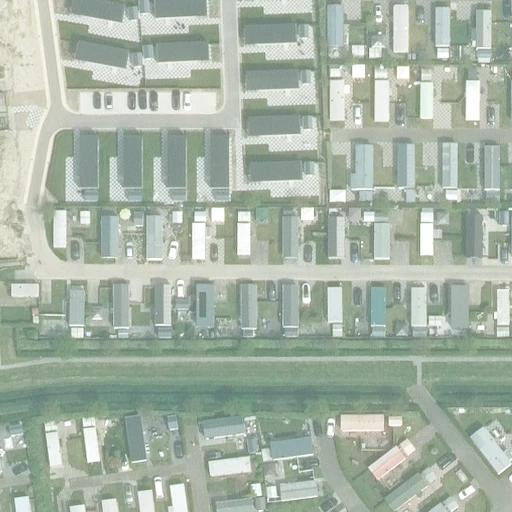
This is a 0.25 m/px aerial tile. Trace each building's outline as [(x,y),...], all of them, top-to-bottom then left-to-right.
[(121,30),(124,12),(74,3),(71,21),(121,30)] [(139,6),(140,19),(149,18),(148,5),(139,6)] [(206,24),(206,6),(155,6),(155,24),(206,24)] [(392,54),(408,54),(408,9),(392,9),(392,54)] [(435,48),(449,48),(449,11),(435,10),(435,48)] [(128,12),(129,25),(138,24),(137,11),(128,12)] [(475,50),(491,51),(491,13),(475,13),(475,50)] [(327,48),(339,48),(339,17),(327,16),(327,48)] [(299,29),(299,42),(308,42),(308,29),(299,29)] [(297,50),(296,32),(245,34),(246,52),(297,50)] [(125,75),(128,57),(78,49),(75,67),(125,75)] [(208,69),(208,50),(157,51),(157,69),(208,69)] [(143,51),(144,64),(153,64),(152,51),(143,51)] [(132,59),(133,72),(142,71),(141,58),(132,59)] [(298,95),(298,76),(247,79),(247,97),(298,95)] [(301,76),(301,89),(310,89),(310,76),(301,76)] [(329,123),(344,123),(344,83),(329,83),(329,123)] [(375,83),(374,124),(388,124),(388,83),(375,83)] [(465,83),(465,123),(479,123),(479,83),(465,83)] [(420,85),(420,121),(432,121),(432,85),(420,85)] [(303,121),(303,134),(312,134),(312,121),(303,121)] [(300,141),(299,123),(248,125),(249,143),(300,141)] [(98,144),(80,144),(79,195),(97,195),(98,144)] [(142,144),(124,144),(123,195),(141,195),(142,144)] [(186,145),(168,144),(167,195),(185,196),(186,145)] [(229,144),(211,144),(210,195),(228,195),(229,144)] [(457,190),(457,146),(442,145),(442,189),(457,190)] [(372,192),(372,149),(355,148),(356,176),(350,177),(350,192),(372,192)] [(499,192),(499,149),(484,149),(484,191),(499,192)] [(414,188),(414,156),(401,156),(401,188),(414,188)] [(305,166),(305,179),(314,180),(314,166),(305,166)] [(302,186),(301,168),(250,170),(251,189),(302,186)] [(185,197),(172,196),(172,205),(185,206),(185,197)] [(228,197),(215,196),(215,206),(228,206),(228,197)] [(98,197),(85,197),(85,206),(98,206),(98,197)] [(141,197),(128,197),(128,206),(141,206),(141,197)] [(65,249),(66,213),(53,213),(53,249),(65,249)] [(161,218),(147,218),(146,261),(162,261),(161,218)] [(114,226),(101,226),(101,261),(115,261),(114,226)] [(205,226),(191,226),(191,262),(205,262),(205,226)] [(249,227),(237,226),(237,258),(250,258),(249,227)] [(295,226),(282,226),(282,262),(295,262),(295,226)] [(340,226),(327,226),(327,263),(340,263),(340,226)] [(389,227),(374,226),(373,261),(389,261),(389,227)] [(432,227),(420,226),(420,258),(432,258),(432,227)] [(479,227),(465,227),(466,263),(479,263),(479,227)] [(468,334),(468,289),(453,290),(453,334),(468,334)] [(171,335),(171,290),(156,290),(155,335),(171,335)] [(297,328),(297,290),(283,290),(282,328),(297,328)] [(342,324),(341,290),(327,290),(327,324),(342,324)] [(385,328),(385,290),(371,290),(370,328),(385,328)] [(426,328),(426,290),(411,290),(410,328),(426,328)] [(213,327),(214,291),(201,292),(201,326),(213,327)] [(83,328),(84,293),(69,292),(68,327),(83,328)] [(128,327),(128,292),(116,292),(116,328),(128,327)] [(509,327),(508,293),(496,293),(496,328),(509,327)] [(256,329),(256,295),(243,294),(243,328),(256,329)] [(340,418),(340,433),(383,432),(382,418),(340,418)] [(202,437),(241,432),(239,420),(200,425),(202,437)] [(126,423),(131,459),(144,458),(139,422),(126,423)] [(469,440),(497,476),(511,466),(483,429),(469,440)] [(87,465),(100,463),(95,430),(82,431),(87,465)] [(57,435),(45,436),(49,469),(61,467),(57,435)] [(308,443),(271,448),(273,462),(310,457),(308,443)] [(405,460),(395,448),(368,470),(377,482),(405,460)] [(210,478),(251,473),(249,459),(208,464),(210,478)] [(384,501),(391,511),(395,511),(427,487),(418,475),(384,501)] [(323,498),(321,483),(276,488),(278,503),(323,498)] [(186,511),(183,487),(169,489),(172,511),(186,511)] [(153,511),(151,493),(137,494),(139,511),(153,511)] [(14,501),(15,511),(29,511),(28,499),(14,501)] [(254,511),(253,501),(213,506),(213,511),(254,511)] [(116,511),(116,502),(101,503),(101,511),(116,511)]
